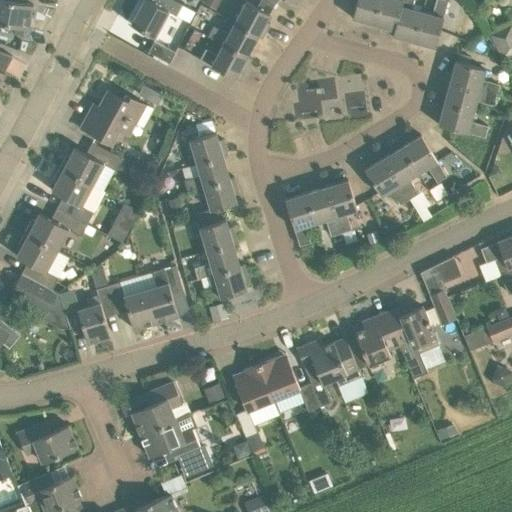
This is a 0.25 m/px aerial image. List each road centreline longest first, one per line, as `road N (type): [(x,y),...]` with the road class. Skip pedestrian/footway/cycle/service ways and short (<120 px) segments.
road 1 (residential): [(262,175),(317,163),(363,141),(407,113),(418,94),(407,65),(307,34)]
road 2 (residential): [(83,380),(303,306)]
road 3 (residential): [(303,306),(511,206)]
road 4 (residential): [(256,120),(79,25)]
road 5 (residential): [(0,176),(79,25)]
road 6 (residential): [(303,306),(262,175)]
